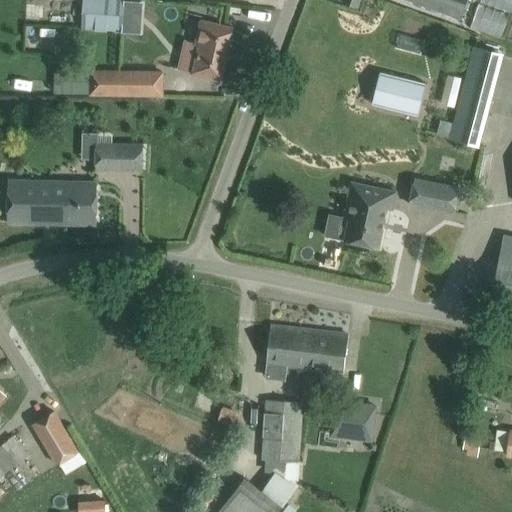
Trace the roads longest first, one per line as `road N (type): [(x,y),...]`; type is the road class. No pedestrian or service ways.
road 1 (unclassified): [(511,331),(198,263)]
road 2 (unclassified): [(198,263),(292,0)]
road 3 (unclassified): [(198,263),(74,264),(0,282)]
